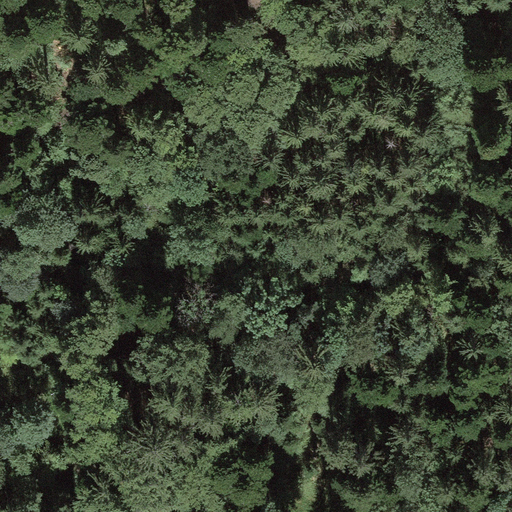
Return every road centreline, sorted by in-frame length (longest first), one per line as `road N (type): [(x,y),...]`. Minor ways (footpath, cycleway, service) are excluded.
road 1 (track): [(0,183),(18,142),(99,105),(484,0)]
road 2 (track): [(101,511),(28,385),(0,304)]
